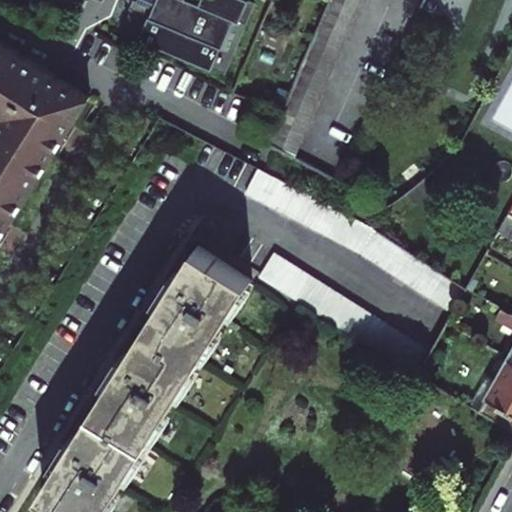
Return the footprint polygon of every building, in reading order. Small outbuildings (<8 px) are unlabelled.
[(134,0),(138,2),(134,10),(130,9),(126,21),(129,22),(121,41),(137,48),(136,51),(155,60),(156,56),(174,63),(173,67),(193,75),(194,72),(223,84),(252,16),(232,8),(234,4),(225,0),(215,0),(213,0),(134,0)] [(329,0),(296,80),(324,92),(362,0),(329,0)] [(50,2),(41,23),(57,31),(66,9),(50,2)] [(0,116),(7,121),(0,131),(0,241),(94,94),(0,33),(0,116)] [(291,93),(318,105),(324,92),(296,80),(291,93)] [(313,117),(318,105),(291,93),(286,106),(313,117)] [(270,145),(275,133),(280,120),(283,112),(258,101),(245,131),(270,145)] [(280,120),(307,131),(313,117),(286,106),(283,112),(280,120)] [(275,133),(302,144),(307,131),(280,120),(275,133)] [(270,145),(296,158),(302,144),(275,133),(270,145)] [(245,194),(315,230),(328,237),(363,254),(453,313),(467,289),(375,229),(258,169),(245,194)] [(435,191),(424,177),(408,191),(419,204),(435,191)] [(511,236),(511,214),(510,213),(500,230),(511,236)] [(511,236),(500,230),(497,237),(511,244),(511,236)] [(107,511),(253,281),(198,246),(43,492),(74,511),(107,511)] [(260,276),(383,353),(394,361),(418,376),(432,351),(276,251),(260,276)] [(488,253),(484,260),(490,263),(494,256),(488,253)] [(474,291),(480,281),(474,277),(468,287),(474,291)] [(511,353),(510,357),(511,358),(511,311),(503,307),(498,316),(505,321),(511,324),(511,353)] [(499,331),(511,338),(511,324),(505,321),(499,331)] [(480,411),(511,430),(511,358),(510,357),(498,380),(480,411)] [(488,375),(471,406),(480,411),(498,380),(488,375)]
